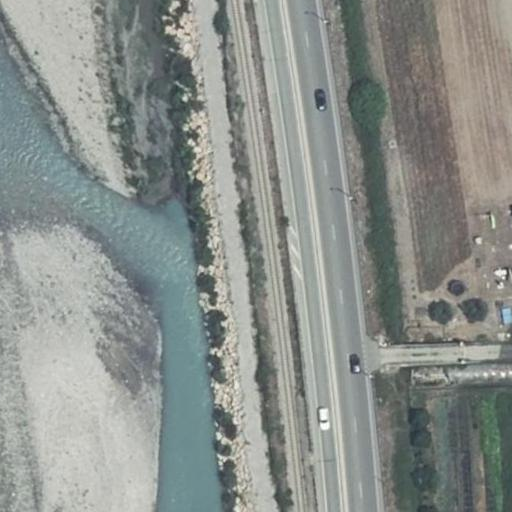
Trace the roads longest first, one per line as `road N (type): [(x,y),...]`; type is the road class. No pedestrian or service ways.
road 1 (primary): [(363,511),(300,0)]
road 2 (primary): [(270,0),(332,511)]
road 3 (track): [(211,0),(271,511)]
